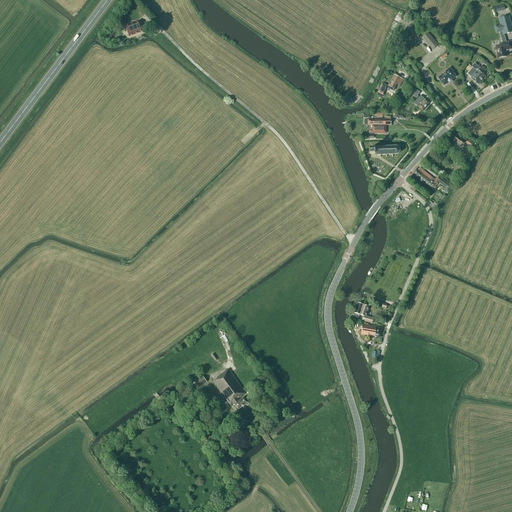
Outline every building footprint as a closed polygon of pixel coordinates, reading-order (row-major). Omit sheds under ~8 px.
[(511,27),(509,16),(501,18),(501,19),(505,34),(511,32),(511,27)] [(129,37),(144,32),(140,20),(125,26),(129,37)] [(428,33),(422,38),(432,50),(438,45),(428,33)] [(498,58),(506,57),(505,50),(511,49),(511,45),(511,41),(501,43),(502,45),(496,46),(497,54),(498,54),(498,58)] [(478,75),(482,80),(486,76),(483,73),(486,70),(482,66),(480,68),(475,63),(472,67),(472,68),(479,74),(478,75)] [(446,72),(438,78),(444,86),(456,77),(453,73),(453,72),(450,68),(445,71),(446,72)] [(478,85),(482,80),(478,75),(479,74),(472,68),(469,72),(473,76),(471,78),(478,85)] [(389,87),(383,83),(376,95),(382,98),(384,94),(390,97),(397,84),(400,86),(403,80),(395,76),(389,87)] [(417,106),(422,111),(429,103),(423,98),(422,97),(421,96),(414,104),(415,105),(416,105),(417,106)] [(391,116),(385,116),(385,119),(368,119),(367,125),(372,125),(372,126),(386,125),(391,125),(391,119),(391,116)] [(464,145),(467,147),(467,146),(470,148),(474,144),(468,140),(466,142),(465,141),(457,135),(453,141),(460,147),(463,143),(465,144),(465,145),(464,145)] [(375,149),(369,149),(369,154),(375,154),(375,156),(376,156),(380,155),(380,157),(381,157),(381,155),(386,155),(386,157),(387,157),(387,155),(392,155),(392,157),(393,157),(393,155),(396,155),(397,154),(398,154),(398,153),(399,153),(399,152),(400,151),(400,150),(399,149),(399,148),(398,147),(397,147),(397,146),(396,146),(375,147),(375,149)] [(418,170),(416,169),(412,174),(417,178),(421,173),(422,173),(424,171),(420,168),(418,170)] [(432,178),(428,174),(424,171),(422,173),(421,173),(417,178),(426,185),(432,178)] [(452,188),(439,177),(436,180),(432,178),(426,185),(432,190),(439,182),(446,188),(444,191),(447,193),(449,191),(450,191),(452,188)] [(355,317),(358,319),(359,316),(360,315),(363,304),(357,303),(354,313),(356,314),(355,317)] [(375,319),(366,316),(369,306),(363,304),(360,315),(364,316),(362,321),(373,324),(375,319)] [(363,325),(361,335),(371,336),(381,337),(382,328),(368,326),(368,324),(364,323),(364,325),(363,325)] [(233,403),(234,404),(238,410),(248,403),(244,397),(238,401),(237,400),(246,394),(228,369),(216,378),(217,378),(213,382),(230,405),(233,403)] [(203,376),(194,382),(198,388),(202,386),(207,382),(203,376)]
